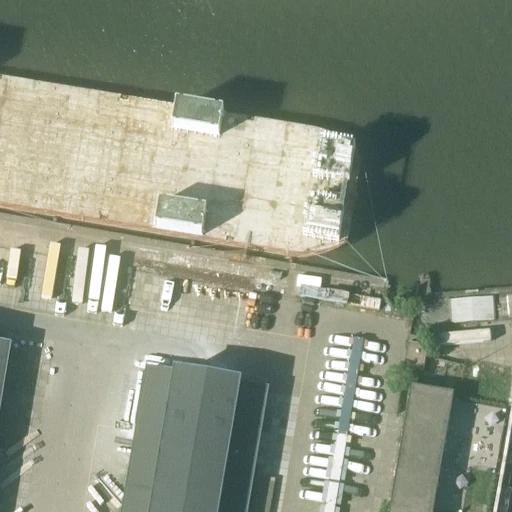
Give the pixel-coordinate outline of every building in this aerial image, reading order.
[(13,275),(8,298),(50,306),(57,263),(7,254),(4,273),(13,275)] [(409,338),(407,347),(420,349),(422,340),(409,338)] [(428,351),(420,349),(407,347),(402,372),(423,375),(428,351)] [(0,400),(8,351),(0,349),(0,400)] [(184,368),(183,378),(202,381),(204,371),(184,368)] [(123,511),(246,511),(267,392),(202,381),(183,378),(147,372),(123,511)] [(441,395),(410,390),(388,511),(432,511),(451,402),(440,400),(441,395)]
